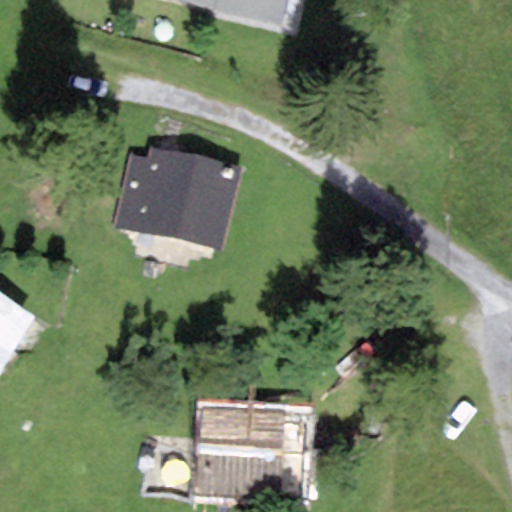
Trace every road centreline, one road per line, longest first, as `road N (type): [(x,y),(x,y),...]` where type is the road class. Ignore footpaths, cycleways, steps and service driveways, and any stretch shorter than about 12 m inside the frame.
road 1 (residential): [(511,289),(233,126),(121,92)]
road 2 (track): [(498,282),(494,391),(511,455)]
